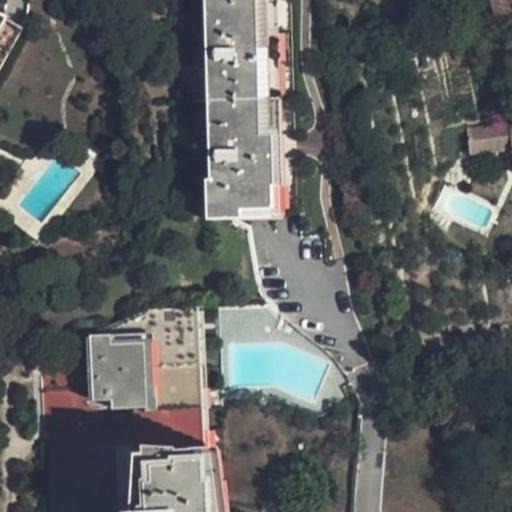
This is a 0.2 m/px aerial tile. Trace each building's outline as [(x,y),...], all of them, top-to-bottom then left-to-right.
[(204,0),(204,183),(199,183),(199,224),(241,224),(241,215),(269,214),(268,193),(273,192),(271,0),(204,0)] [(511,15),(511,0),(490,0),(496,20),(511,15)] [(0,67),(21,28),(0,16),(0,67)] [(511,128),(511,125),(470,129),(473,152),(511,148),(511,128)] [(43,511),(213,511),(212,450),(195,450),(188,309),(145,313),(125,319),(137,333),(68,337),(38,356),(43,511)]
